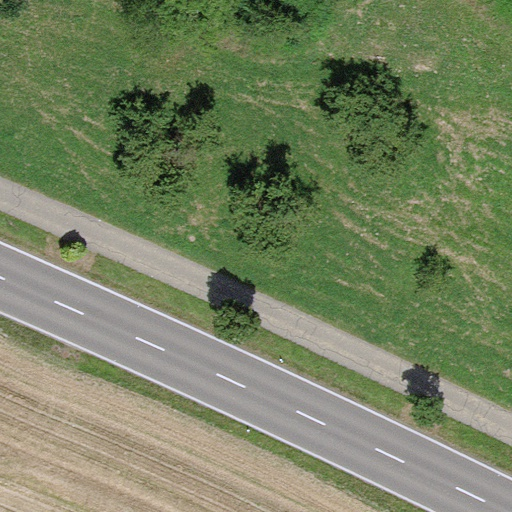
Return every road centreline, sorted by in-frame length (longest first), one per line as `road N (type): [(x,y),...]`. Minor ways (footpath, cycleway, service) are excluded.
road 1 (track): [(0,193),(511,430)]
road 2 (primary): [(504,511),(218,372),(0,278)]
